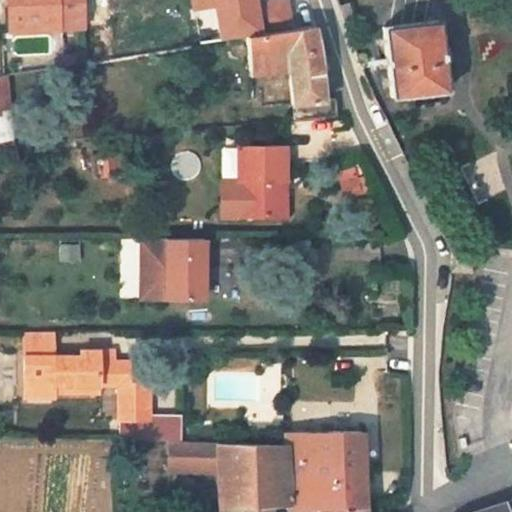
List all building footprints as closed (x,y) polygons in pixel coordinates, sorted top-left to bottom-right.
[(67,31),(65,0),(16,0),(19,34),(67,31)] [(92,0),(65,0),(67,31),(94,29),(92,0)] [(215,0),(220,36),(290,28),(287,0),(215,0)] [(444,40),(391,48),(401,119),(453,111),(444,40)] [(298,94),(306,148),(345,147),(343,130),(335,130),(335,106),(334,76),(328,55),(253,62),(257,99),(298,94)] [(11,85),(0,86),(0,160),(15,159),(11,85)] [(353,165),(335,171),(345,202),(363,196),(353,165)] [(286,201),(295,201),(295,167),(249,166),(249,200),(249,236),(285,237),(286,201)] [(249,236),(249,200),(231,200),(231,236),(249,236)] [(294,237),(295,201),(286,201),(285,237),(294,237)] [(78,262),(79,244),(57,244),(57,262),(78,262)] [(207,255),(145,253),(144,315),(207,316),(207,255)] [(45,362),(72,363),(73,336),(46,336),(45,362)] [(72,363),(45,362),(44,395),(116,396),(135,396),(134,432),(164,432),(165,396),(147,395),(147,373),(131,372),(131,360),(99,360),(100,363),(72,363)] [(116,396),(44,395),(44,407),(70,407),(70,403),(116,403),(116,396)] [(296,511),(374,511),(375,443),(298,442),(298,456),(297,510),(296,511)] [(176,502),(177,452),(162,451),(160,502),(176,502)] [(186,452),(177,452),(176,502),(184,503),(185,481),(186,452)] [(185,481),(234,486),(235,455),(195,453),(186,452),(185,481)] [(285,511),(285,510),(297,510),(298,456),(235,455),(234,486),(233,511),(285,511)] [(511,511),(511,503),(487,511),(511,511)]
